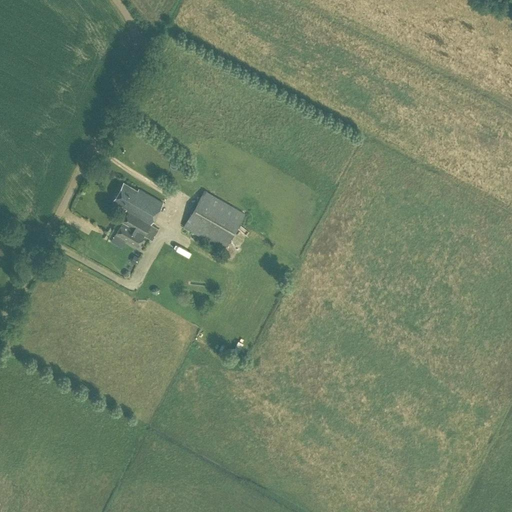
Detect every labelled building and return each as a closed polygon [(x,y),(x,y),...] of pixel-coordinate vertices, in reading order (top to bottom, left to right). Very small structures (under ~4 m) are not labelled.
[(210,155),(201,170),(225,184),(226,182),(234,186),(239,178),(216,165),(218,160),(210,155)] [(150,226),(151,225),(163,203),(139,189),(137,192),(123,183),(113,201),(127,210),(125,212),(127,213),(150,226)] [(223,251),(245,214),(203,190),(182,227),(223,251)] [(158,229),(151,225),(150,226),(127,213),(115,234),(138,247),(144,236),(151,240),(158,229)] [(223,264),(227,258),(213,251),(210,257),(223,264)] [(138,258),(134,255),(130,262),(135,264),(138,258)] [(239,339),(237,345),(247,349),(249,343),(239,339)]
